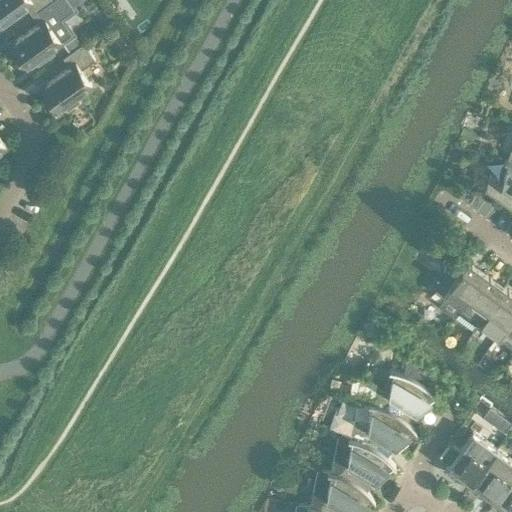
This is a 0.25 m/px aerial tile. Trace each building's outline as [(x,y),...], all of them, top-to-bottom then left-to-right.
[(54,0),(53,0),(0,0),(0,22),(26,5),(33,15),(54,0)] [(50,48),(72,32),(61,17),(74,8),(68,0),(53,0),(54,0),(33,15),(38,22),(10,43),(26,65),(35,58),(38,63),(53,52),(50,48)] [(83,42),(63,56),(69,65),(40,86),(57,108),(64,103),(67,107),(78,100),(75,95),(92,83),(81,68),(95,58),(83,42)] [(485,188),(484,189),(511,209),(511,160),(504,157),(504,159),(498,180),(489,173),(485,188)] [(455,260),(436,287),(445,294),(438,304),(454,315),(458,311),(486,272),(467,258),(462,265),(455,260)] [(458,311),(454,315),(473,329),(475,326),(476,324),(492,303),(504,286),(486,272),(458,311)] [(492,303),(475,326),(478,328),(483,321),(498,333),(511,313),(511,291),(504,286),(492,303)] [(511,313),(498,333),(511,342),(511,346),(509,350),(511,352),(511,313)] [(420,364),(413,360),(409,358),(406,357),(404,370),(401,369),(397,368),(394,367),(389,366),(389,368),(390,368),(386,388),(375,382),(371,401),(371,402),(382,405),(395,411),(406,419),(408,421),(408,420),(415,408),(434,393),(436,396),(437,395),(435,393),(433,390),(431,387),(427,384),(438,376),(433,372),(427,368),(420,364)] [(382,405),(371,402),(371,401),(369,401),(368,402),(372,403),(369,418),(354,415),(350,435),(360,438),(361,439),(374,445),(386,454),(387,455),(387,454),(395,442),(413,428),(415,430),(416,430),(408,420),(408,421),(406,419),(395,411),(382,405)] [(471,481),(471,482),(496,447),(473,430),(444,469),(449,473),(450,474),(451,474),(453,474),(454,474),(456,473),(458,472),(471,481)] [(360,438),(350,435),(348,435),(338,433),(331,470),(330,471),(341,473),(354,479),(365,488),(366,489),(367,489),(374,477),(392,462),(395,465),(396,464),(387,454),(387,455),(386,454),(374,445),(361,439),(360,438)] [(481,489),(494,498),(495,499),(511,474),(511,458),(496,447),(471,482),(471,481),(467,486),(472,490),(474,491),(476,491),(478,491),(479,490),(480,490),(481,489)] [(330,471),(331,470),(317,467),(310,504),(310,505),(320,507),(329,511),(352,511),(353,511),(372,496),(374,499),(375,498),(367,489),(366,489),(365,488),(354,479),(341,473),(330,471)] [(511,511),(511,474),(495,499),(494,498),(490,503),(496,507),(497,508),(498,508),(500,508),(501,508),(502,507),(503,507),(504,506),(511,511)] [(310,504),(302,502),(296,502),(294,511),(329,511),(320,507),(310,505),(310,504)]
